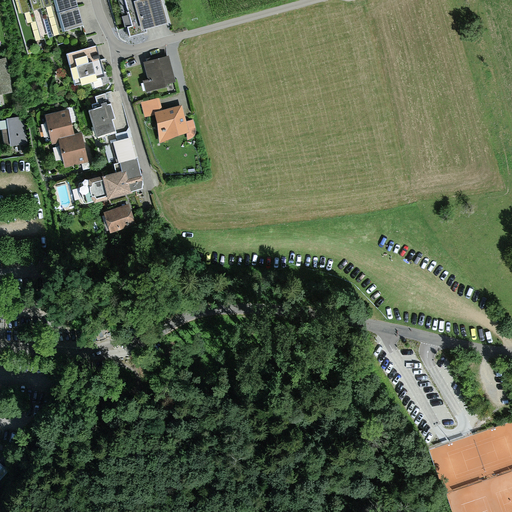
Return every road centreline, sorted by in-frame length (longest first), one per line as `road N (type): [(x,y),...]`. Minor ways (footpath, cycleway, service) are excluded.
road 1 (unclassified): [(511,351),(255,308),(208,312),(91,355),(0,347)]
road 2 (residential): [(123,51),(324,0)]
road 3 (track): [(126,346),(128,450),(119,511)]
road 4 (residential): [(149,183),(118,67),(123,51)]
